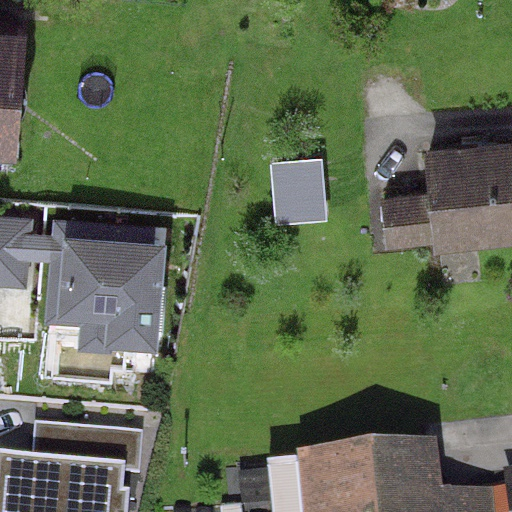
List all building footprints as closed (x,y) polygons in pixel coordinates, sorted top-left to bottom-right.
[(13,37),(0,36),(0,147),(5,148),(13,37)] [(511,230),(511,204),(505,144),(428,154),(438,239),(511,230)] [(324,157),(269,161),(274,220),(329,216),(324,157)] [(23,223),(0,221),(0,279),(18,280),(23,223)] [(155,245),(64,240),(59,310),(111,313),(110,336),(149,339),(155,245)] [(37,422),(35,464),(120,470),(140,471),(143,429),(37,422)] [(0,462),(0,511),(117,511),(120,470),(35,464),(0,462)] [(511,511),(511,489),(509,490),(510,503),(429,511),(424,462),(305,474),(309,511),(511,511)]
